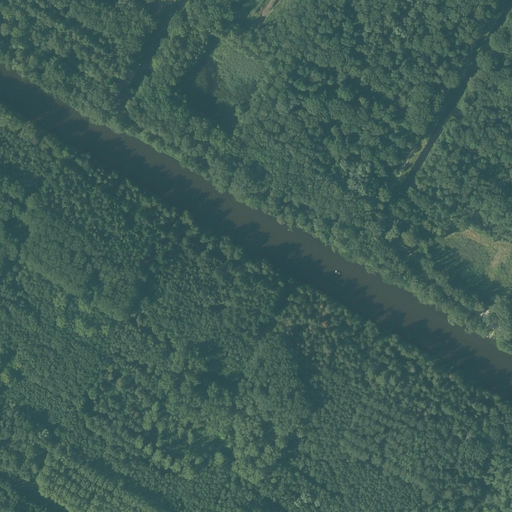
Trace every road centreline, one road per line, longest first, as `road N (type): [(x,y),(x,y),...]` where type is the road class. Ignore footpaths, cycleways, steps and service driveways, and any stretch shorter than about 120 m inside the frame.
road 1 (track): [(283,284),(0,119)]
road 2 (track): [(511,444),(431,398),(288,286)]
road 3 (unclassified): [(0,45),(109,105),(168,0)]
